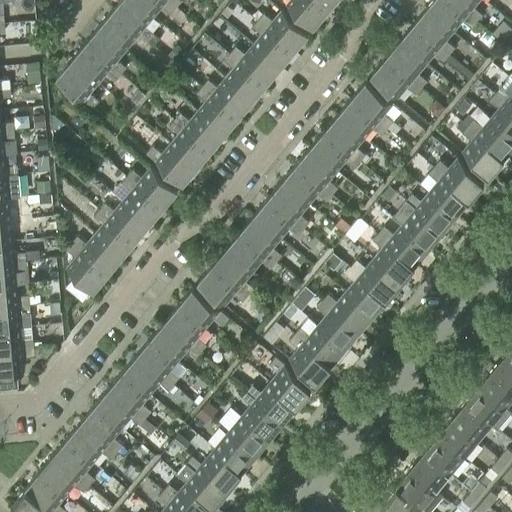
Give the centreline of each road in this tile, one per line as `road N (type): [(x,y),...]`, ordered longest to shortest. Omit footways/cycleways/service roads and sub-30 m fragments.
road 1 (residential): [(0,408),(30,404),(375,0)]
road 2 (residential): [(312,495),(511,260)]
